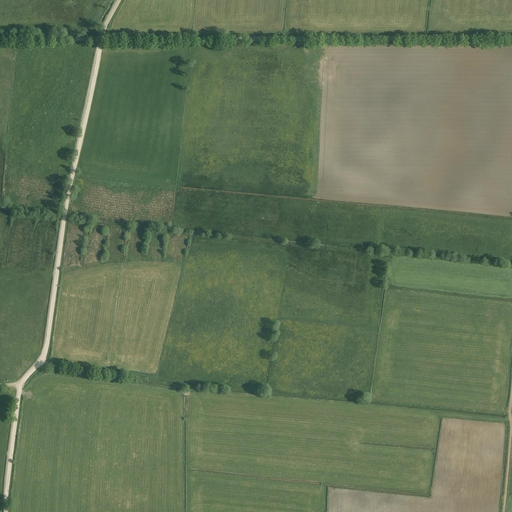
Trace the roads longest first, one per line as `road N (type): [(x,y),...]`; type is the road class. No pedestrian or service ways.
road 1 (unclassified): [(0,38),(511,37)]
road 2 (track): [(20,386),(43,359),(100,39),(121,0)]
road 3 (track): [(7,511),(20,386)]
road 4 (track): [(511,390),(502,511)]
